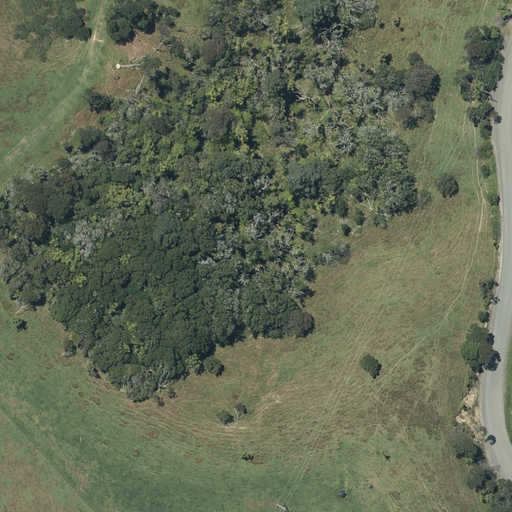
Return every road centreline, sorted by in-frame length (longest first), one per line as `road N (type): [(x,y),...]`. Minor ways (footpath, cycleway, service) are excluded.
road 1 (tertiary): [(511,476),(487,453),(511,274)]
road 2 (tertiary): [(511,219),(494,137),(493,61),(511,11)]
